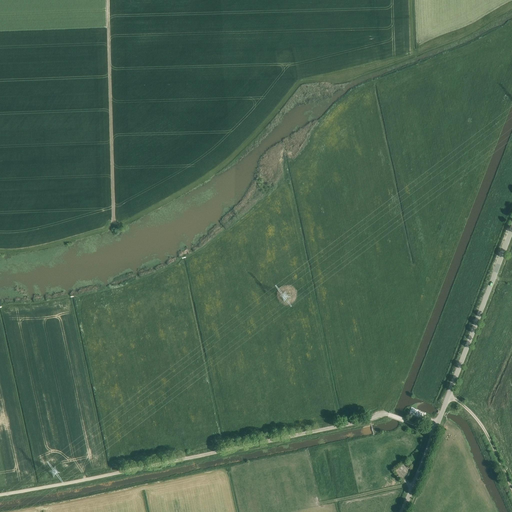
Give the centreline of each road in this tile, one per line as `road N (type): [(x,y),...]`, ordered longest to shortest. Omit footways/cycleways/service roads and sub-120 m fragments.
road 1 (unclassified): [(0,494),(389,414)]
road 2 (tertiary): [(434,431),(511,232)]
